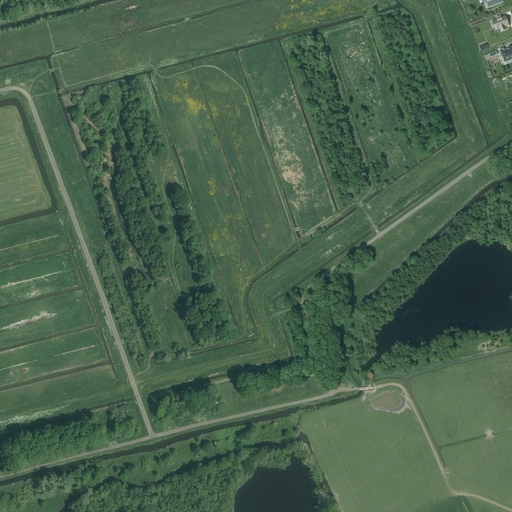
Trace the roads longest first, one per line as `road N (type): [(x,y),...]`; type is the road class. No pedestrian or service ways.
road 1 (track): [(274,314),(300,306),(309,342),(303,358),(181,391)]
road 2 (track): [(511,511),(452,491),(407,393),(394,384),(373,387)]
